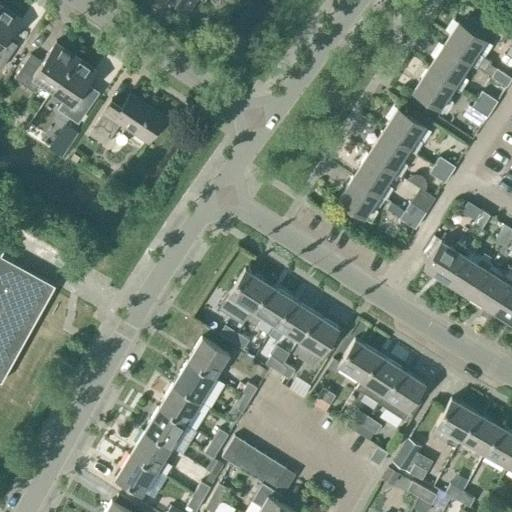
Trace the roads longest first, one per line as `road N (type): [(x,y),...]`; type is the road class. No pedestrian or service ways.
road 1 (tertiary): [(25,511),(213,194)]
road 2 (residential): [(255,136),(71,5)]
road 3 (residential): [(379,299),(213,194)]
road 4 (tertiary): [(255,136),(358,0)]
road 5 (residential): [(511,376),(379,299)]
road 6 (residential): [(342,511),(364,472),(272,416)]
road 7 (residential): [(454,188),(379,299)]
